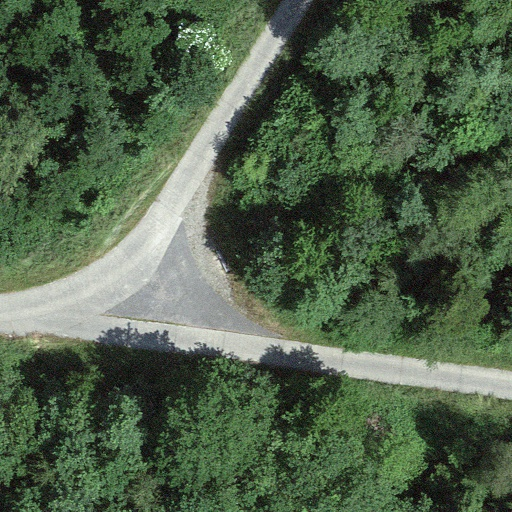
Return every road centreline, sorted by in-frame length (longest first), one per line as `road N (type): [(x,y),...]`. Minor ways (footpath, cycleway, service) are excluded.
road 1 (track): [(511,380),(94,321)]
road 2 (track): [(296,0),(94,321)]
